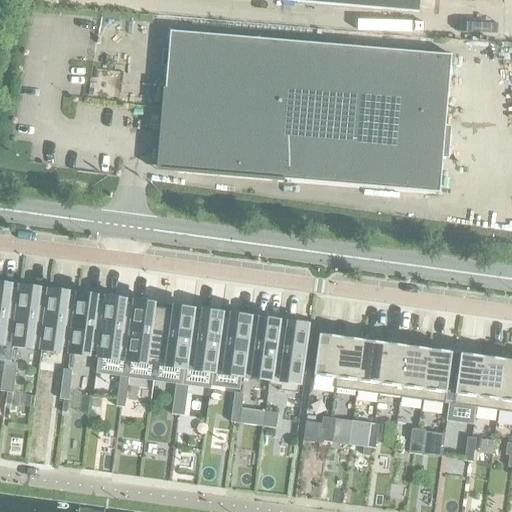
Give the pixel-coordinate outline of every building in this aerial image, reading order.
[(270,0),(418,13),(418,0),(270,0)] [(169,32),(165,88),(163,88),(156,171),(283,182),(284,180),(439,193),(450,55),(169,32)] [(0,343),(2,344),(3,340),(12,341),(19,290),(9,289),(10,284),(11,285),(11,283),(0,281),(0,343)] [(20,286),(19,290),(12,341),(12,345),(31,347),(31,343),(41,345),(47,294),(38,293),(38,288),(39,288),(40,287),(19,284),(18,285),(20,286)] [(48,289),(47,294),(41,345),(40,349),(59,351),(60,347),(69,348),(76,298),(66,296),(67,292),(68,292),(68,290),(47,288),(47,289),(48,289)] [(76,293),(77,293),(76,298),(69,348),(69,352),(88,355),(88,351),(98,352),(105,301),(95,300),(95,296),(96,296),(97,294),(76,291),(76,293)] [(104,295),(104,297),(105,297),(105,301),(98,352),(97,356),(116,359),(117,355),(126,356),(133,305),(123,304),(124,299),(125,300),(125,298),(104,295)] [(126,356),(126,360),(145,363),(145,358),(156,360),(163,309),(152,308),(153,303),(154,304),(154,302),(136,299),(133,299),(133,301),(134,301),(133,305),(126,356)] [(194,307),(173,304),(173,306),(173,311),(163,309),(156,360),(166,361),(166,365),(185,368),(185,364),(192,313),(193,309),(194,307)] [(201,308),(201,310),(202,310),(201,314),(192,313),(185,364),(195,365),(194,369),(213,372),(214,368),(221,317),(221,313),(222,313),(222,311),(201,308)] [(242,376),(242,372),(249,321),(250,317),(251,317),(251,315),(230,312),(230,314),(230,318),(221,317),(214,368),(223,369),(223,373),(242,376)] [(258,322),(249,321),(242,372),(252,373),(251,377),(268,379),(268,385),(269,386),(278,325),(278,320),(279,321),(279,319),(258,316),(258,318),(259,318),(258,322)] [(308,323),(287,320),(287,322),(287,326),(278,325),(269,386),(279,387),(278,391),(297,393),(307,324),(308,324),(308,323)] [(333,388),(334,388),(341,338),(318,335),(313,376),(335,379),(333,388)] [(363,341),(341,338),(334,388),(356,391),(363,341)] [(385,344),(363,341),(356,391),(378,394),(385,344)] [(385,344),(378,394),(400,397),(407,347),(385,344)] [(422,400),(429,350),(407,347),(400,397),(422,400)] [(429,350),(422,400),(444,403),(451,353),(429,350)] [(459,354),(453,404),(475,407),(482,357),(459,354)] [(482,357),(475,407),(497,410),(504,360),(482,357)] [(511,361),(504,360),(497,410),(511,412),(511,361)] [(4,362),(2,376),(14,378),(16,363),(4,362)] [(63,369),(61,384),(70,385),(72,370),(63,369)] [(0,391),(13,393),(14,378),(2,376),(0,389),(0,391)] [(120,377),(117,392),(126,393),(128,378),(120,377)] [(68,400),(70,385),(61,384),(59,399),(68,400)] [(173,399),(186,401),(188,386),(175,385),(173,399)] [(124,408),(126,393),(117,392),(115,406),(124,408)] [(243,394),(234,393),(232,407),(241,409),(243,394)] [(173,399),(171,414),(184,416),(186,401),(173,399)] [(241,409),(232,407),(230,422),(239,423),(241,409)] [(275,428),(277,414),(265,412),(263,427),(275,428)] [(324,430),(333,431),(334,419),(322,417),(320,429),(324,430)] [(370,424),(368,436),(376,437),(378,425),(370,424)] [(324,430),(323,441),(331,443),(333,431),(324,430)] [(410,441),(422,443),(424,431),(411,430),(410,441)] [(375,449),(376,437),(368,436),(366,447),(375,449)] [(467,437),(465,449),(474,450),(475,439),(467,437)] [(410,441),(408,453),(420,455),(422,443),(410,441)] [(472,462),(474,450),(465,449),(464,461),(472,462)]
